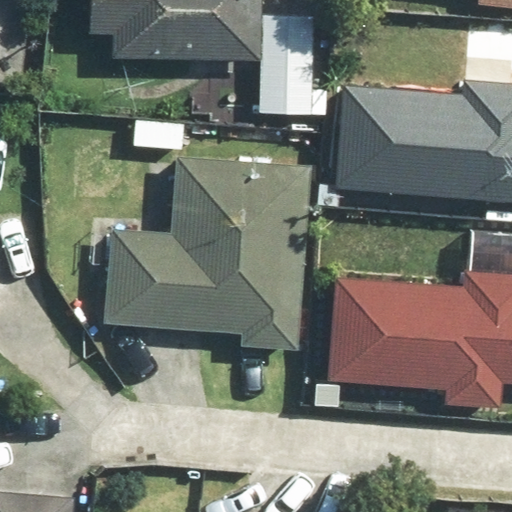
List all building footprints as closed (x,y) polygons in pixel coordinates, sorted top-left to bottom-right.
[(104,30),(102,54),(251,62),(248,116),(305,119),(311,14),(255,11),(255,0),(72,0),(71,28),(104,30)] [(511,0),(470,0),(470,6),(511,10),(511,0)] [(451,90),(336,83),(330,192),(511,202),(511,84),(451,81),(451,90)] [(289,352),(300,170),(165,162),(160,228),(110,225),(103,326),(233,334),(232,348),(289,352)] [(330,280),(323,379),(439,386),(438,411),(491,415),(493,381),(511,382),(511,270),(457,267),(455,289),(330,280)] [(0,511),(57,511),(59,494),(0,491),(0,511)]
